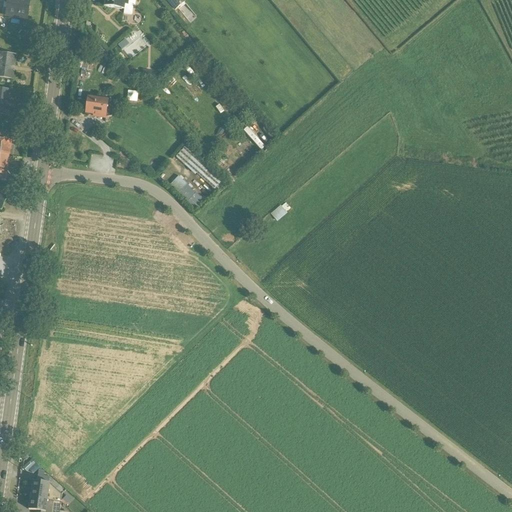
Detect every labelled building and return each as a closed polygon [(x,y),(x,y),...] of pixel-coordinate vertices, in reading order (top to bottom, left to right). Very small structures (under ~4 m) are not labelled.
[(27,22),(30,1),(22,0),(8,0),(5,19),(27,22)] [(134,0),(105,0),(105,10),(124,13),(124,17),(131,18),(134,0)] [(185,5),(180,0),(162,0),(174,14),(185,5)] [(128,47),(125,43),(118,48),(121,53),(128,47)] [(16,59),(0,56),(0,81),(13,83),(16,59)] [(12,94),(0,92),(0,118),(8,119),(12,94)] [(136,104),(138,94),(128,93),(127,103),(136,104)] [(88,101),(86,116),(93,117),(93,119),(106,121),(111,119),(113,111),(107,108),(108,104),(88,101)] [(0,157),(9,158),(10,144),(3,144),(4,140),(0,139),(0,157)] [(215,194),(224,185),(209,171),(210,170),(205,166),(206,165),(196,156),(195,156),(186,148),(175,160),(195,178),(196,176),(215,194)] [(0,183),(6,184),(9,158),(0,157),(0,183)] [(186,187),(178,179),(169,188),(178,196),(186,187)] [(202,204),(194,196),(186,204),(194,212),(202,204)] [(284,204),(269,217),(276,224),(291,211),(284,204)] [(30,500),(60,505),(62,497),(49,485),(32,483),(30,500)] [(59,511),(60,505),(30,500),(28,511),(29,511),(59,511)]
